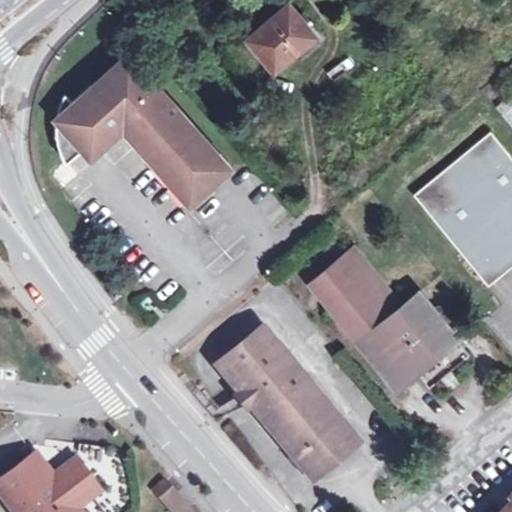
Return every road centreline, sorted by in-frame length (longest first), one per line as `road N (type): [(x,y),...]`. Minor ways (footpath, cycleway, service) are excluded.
road 1 (secondary): [(255,511),(100,339)]
road 2 (secondary): [(100,339),(0,159)]
road 3 (secondary): [(0,226),(100,339)]
road 4 (residential): [(411,511),(511,420)]
